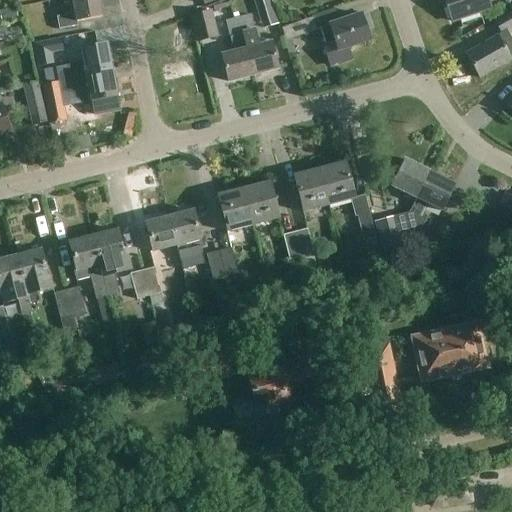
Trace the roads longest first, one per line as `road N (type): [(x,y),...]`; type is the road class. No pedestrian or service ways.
road 1 (residential): [(156,149),(424,79)]
road 2 (residential): [(251,484),(511,425)]
road 3 (residential): [(0,190),(156,149)]
road 4 (residential): [(156,149),(126,0)]
road 5 (residential): [(511,169),(451,123),(424,79)]
